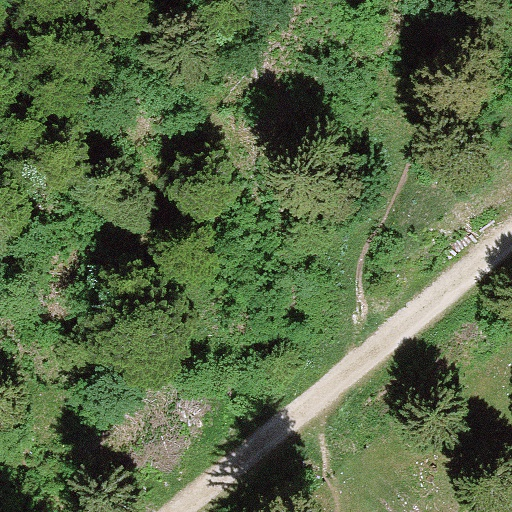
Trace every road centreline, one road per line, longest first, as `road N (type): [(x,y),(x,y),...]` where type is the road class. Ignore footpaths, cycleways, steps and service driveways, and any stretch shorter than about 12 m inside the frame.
road 1 (track): [(328,388),(511,232)]
road 2 (track): [(183,511),(328,388)]
